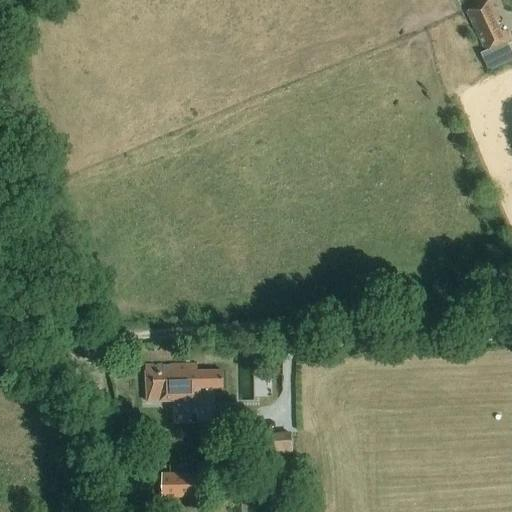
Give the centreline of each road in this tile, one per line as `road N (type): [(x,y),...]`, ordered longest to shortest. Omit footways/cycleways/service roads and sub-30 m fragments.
road 1 (track): [(511,313),(166,328),(67,356)]
road 2 (track): [(123,511),(95,390),(67,356)]
